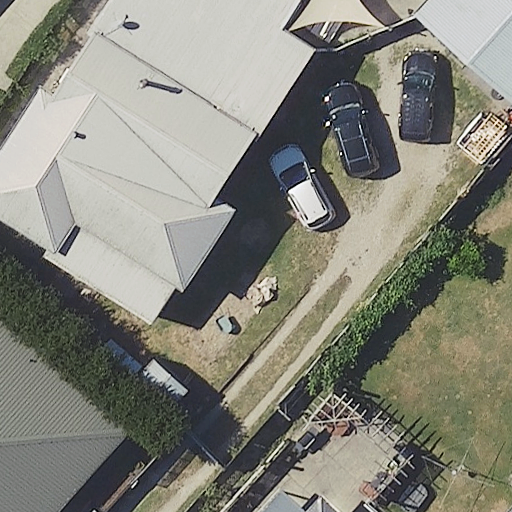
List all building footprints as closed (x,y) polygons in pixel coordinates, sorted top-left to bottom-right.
[(107,0),(98,16),(272,126),(326,39),(292,18),(303,0),(107,0)] [(511,0),(448,0),(431,19),(511,90),(511,0)] [(64,88),(0,189),(0,206),(83,259),(102,230),(206,296),(259,213),(244,204),(283,141),(109,32),(71,92),(64,88)] [(0,511),(74,511),(146,432),(0,302),(0,511)] [(358,511),(341,496),(326,511),(358,511)]
